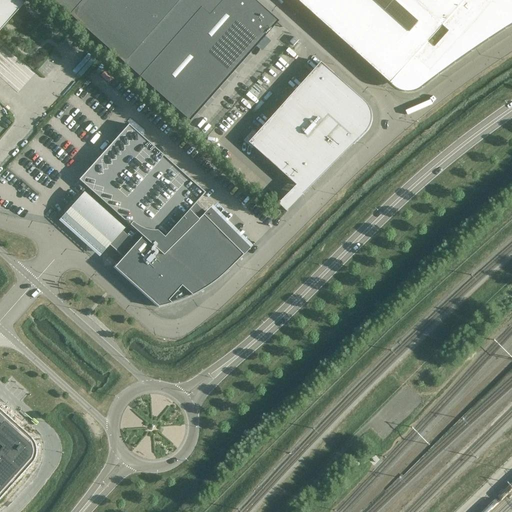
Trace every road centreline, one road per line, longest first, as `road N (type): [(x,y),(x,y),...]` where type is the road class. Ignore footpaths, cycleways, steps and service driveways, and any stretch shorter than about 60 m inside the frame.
road 1 (unclassified): [(66,246),(158,327),(171,329),(201,317),(245,280),(410,117)]
road 2 (secondary): [(231,360),(395,202),(511,108)]
road 3 (unclassified): [(278,0),(410,117)]
road 4 (tertiary): [(151,385),(35,280)]
road 5 (tertiary): [(0,327),(112,430)]
road 6 (unclassified): [(410,117),(511,46)]
